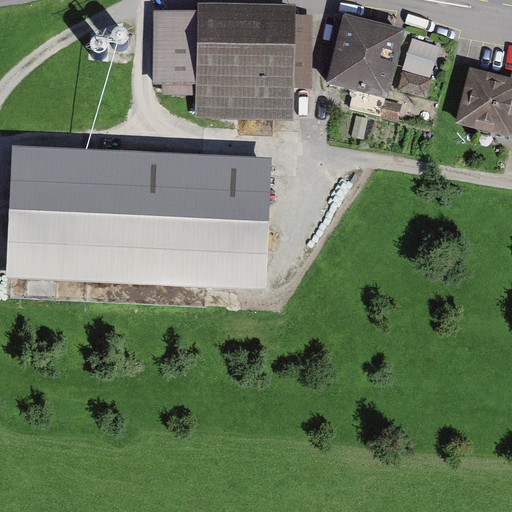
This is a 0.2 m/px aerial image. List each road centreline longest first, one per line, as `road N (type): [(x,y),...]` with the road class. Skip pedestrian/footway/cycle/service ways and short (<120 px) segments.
road 1 (track): [(511,184),(170,133),(145,97),(148,0)]
road 2 (track): [(312,149),(325,0)]
